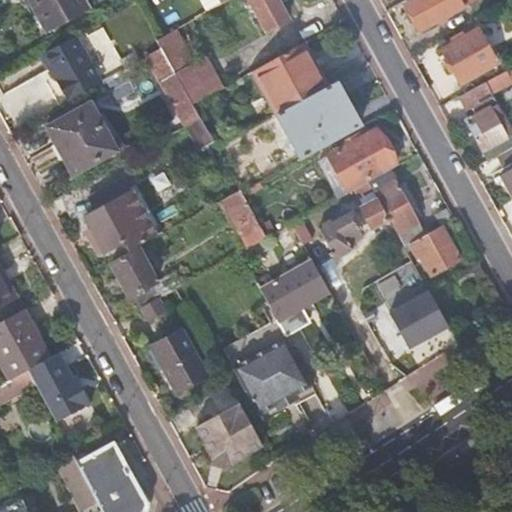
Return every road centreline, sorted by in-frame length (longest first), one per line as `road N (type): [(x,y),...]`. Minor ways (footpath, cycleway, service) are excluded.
road 1 (residential): [(202,511),(0,148)]
road 2 (residential): [(350,0),(511,291)]
road 3 (tertiary): [(301,511),(511,371)]
